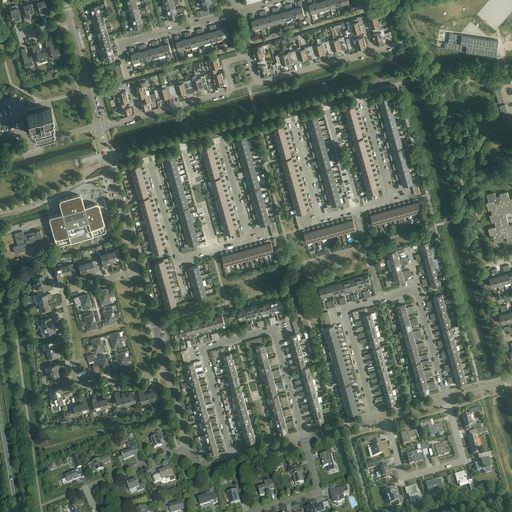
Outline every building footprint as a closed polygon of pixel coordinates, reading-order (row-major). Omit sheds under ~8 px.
[(45,0),(44,0),(44,1),(44,0),(43,0),(37,0),(38,0),(38,1),(37,2),(37,3),(36,3),(36,4),(37,5),(38,5),(41,16),(44,15),(43,9),(47,8),(45,0)] [(144,0),(142,0),(128,4),(129,9),(138,7),(137,5),(145,3),(144,0)] [(179,3),(179,0),(165,4),(167,9),(175,7),(175,5),(179,3)] [(318,13),(316,3),(312,4),(311,0),(307,0),(312,14),(317,12),(317,13),(318,13)] [(324,10),(321,0),(318,0),(319,2),(316,3),(318,13),(319,13),(319,12),(324,10)] [(331,10),(328,0),(326,0),(325,0),(324,0),(321,0),(324,10),(330,9),(330,10),(331,10)] [(337,7),(335,0),(328,0),(331,10),(332,9),(332,8),(337,7)] [(217,4),(216,1),(203,5),(204,10),(205,10),(207,9),(210,8),(213,7),(212,5),(217,4)] [(304,16),(300,1),(297,2),(299,7),(295,8),(298,19),(299,19),(299,17),(304,16)] [(34,12),(32,3),(21,6),(23,12),(25,11),(26,14),(24,15),(25,20),(31,19),(29,13),(34,12)] [(101,8),(105,7),(105,3),(90,7),(92,13),(102,11),(101,8)] [(298,19),(295,8),(292,9),(291,4),(288,5),(292,19),(297,18),(297,19),(298,19)] [(14,23),(18,22),(22,20),(17,5),(10,7),(12,17),(10,18),(10,20),(13,19),(14,23)] [(292,19),(288,5),(285,6),(286,11),(283,12),(286,22),(287,22),(287,21),(292,19)] [(286,22),(283,12),(280,13),(278,7),(275,8),(279,23),(285,21),(285,22),(286,22)] [(279,23),(275,8),(272,9),(274,14),(271,15),(274,26),(275,25),(274,24),(279,23)] [(103,14),(107,13),(106,9),(102,11),(92,13),(94,19),(103,17),(103,14)] [(177,15),(185,12),(184,10),(168,14),(169,20),(170,19),(173,18),(176,18),(178,17),(177,15)] [(145,13),(144,11),(131,14),(132,19),(141,17),(140,15),(145,13)] [(274,26),(271,15),(267,16),(266,11),(263,12),(267,26),(272,25),(273,26),(274,26)] [(267,26),(263,12),(260,13),(261,18),(258,19),(261,29),(262,29),(262,27),(267,26)] [(261,29),(258,19),(255,20),(253,14),(250,15),(254,30),(260,28),(260,29),(261,29)] [(378,21),(376,14),(370,15),(371,18),(368,19),(370,24),(378,21)] [(104,20),(109,19),(108,15),(103,17),(94,19),(96,25),(105,23),(104,20)] [(143,24),(150,22),(150,19),(133,24),(135,29),(136,29),(139,28),(142,27),(143,27),(143,24)] [(357,22),(356,19),(347,22),(349,30),(352,29),(361,26),(359,21),(357,22)] [(381,29),(378,21),(370,24),(371,29),(374,28),(374,31),(381,29)] [(106,26),(110,25),(110,22),(105,23),(96,25),(97,31),(107,29),(106,26)] [(225,22),(222,23),(223,28),(220,28),(223,40),(224,39),(224,38),(229,37),(225,22)] [(223,40),(220,28),(217,29),(215,25),(213,26),(216,40),(222,39),(222,40),(223,40)] [(216,40),(213,26),(209,27),(210,31),(207,32),(210,43),(212,43),(211,41),(216,40)] [(361,26),(352,29),(354,37),(360,35),(359,32),(362,32),(361,26)] [(108,32),(112,31),(111,27),(107,29),(97,31),(99,38),(108,35),(108,32)] [(210,43),(207,32),(204,33),(203,28),(200,29),(204,44),(209,42),(209,43),(210,43)] [(383,28),(381,29),(374,31),(375,34),(373,34),(374,39),(383,37),(386,36),(383,28)] [(204,44),(200,29),(197,30),(198,34),(195,35),(198,46),(199,46),(199,45),(204,44)] [(198,46),(195,35),(191,36),(190,32),(187,33),(191,47),(196,45),(197,47),(198,46)] [(191,47),(187,33),(184,34),(186,38),(182,39),(185,50),(186,50),(186,48),(191,47)] [(439,41),(438,47),(496,56),(498,41),(443,33),(442,42),(439,41)] [(109,38),(114,37),(113,34),(108,35),(99,38),(101,43),(110,41),(109,38)] [(185,50),(182,39),(179,40),(178,35),(174,36),(178,50),(184,49),(184,50),(185,50)] [(365,42),(364,38),(364,37),(361,38),(360,35),(354,37),(356,44),(365,42)] [(339,39),(335,40),(337,50),(342,49),(341,47),(343,47),(344,50),(347,49),(346,43),(345,44),(343,37),(338,38),(339,39)] [(385,45),(383,37),(374,39),(376,44),(378,44),(379,46),(385,45)] [(171,53),(167,38),(164,39),(165,44),(162,45),(165,56),(166,56),(166,54),(171,53)] [(111,44),(116,43),(115,40),(110,41),(101,43),(102,49),(112,47),(111,44)] [(337,50),(335,40),(330,42),(330,40),(326,42),(329,54),(332,54),(331,50),(332,50),(333,51),(337,50)] [(54,49),(52,41),(45,43),(47,49),(48,54),(49,54),(50,59),(62,56),(61,52),(59,53),(58,48),(54,49)] [(165,56),(162,45),(159,45),(158,41),(155,42),(159,56),(164,55),(164,56),(165,56)] [(159,56),(155,42),(152,43),(153,47),(150,48),(153,59),(154,59),(154,58),(159,56)] [(327,55),(329,54),(326,42),(322,43),(322,44),(318,45),(320,55),(325,53),(325,52),(326,52),(327,55)] [(366,47),(365,42),(356,44),(359,52),(364,51),(364,48),(366,47)] [(511,42),(503,45),(507,60),(511,58),(511,42)] [(153,59),(150,48),(147,49),(145,44),(142,45),(146,60),(151,58),(152,60),(153,59)] [(39,45),(35,46),(32,46),(36,62),(47,60),(45,52),(41,53),(39,45)] [(146,60),(142,45),(139,46),(140,51),(137,52),(140,63),(141,63),(141,61),(146,60)] [(266,53),(263,45),(255,48),(256,50),(253,51),(255,56),(263,54),(266,53)] [(320,55),(318,45),(314,46),(313,45),(309,46),(313,59),(315,58),(314,55),(315,55),(316,56),(320,55)] [(113,50),(117,49),(116,46),(112,47),(102,49),(104,56),(113,53),(113,50)] [(310,60),(313,59),(309,46),(305,48),(305,49),(301,50),(304,59),(308,58),(308,57),(309,56),(310,60)] [(25,48),(21,49),(26,66),(30,65),(30,68),(31,68),(34,67),(31,55),(27,56),(25,48)] [(140,63),(137,52),(134,52),(133,48),(130,49),(134,63),(139,62),(139,63),(140,63)] [(304,59),(301,50),(297,51),(297,50),(292,51),(296,64),(298,63),(298,60),(299,59),(299,61),(304,59)] [(293,64),(296,64),(292,51),(288,52),(288,53),(284,55),(287,64),(292,63),(291,61),(292,61),(293,64)] [(114,57),(119,55),(118,52),(113,53),(104,56),(106,62),(115,59),(114,57)] [(266,61),(263,54),(255,56),(256,61),(259,61),(259,63),(266,61)] [(287,64),(284,55),(280,56),(280,55),(275,56),(277,62),(276,63),(277,69),(282,68),(281,64),(282,64),(282,65),(287,64)] [(220,67),(218,61),(217,58),(209,61),(210,64),(211,69),(209,70),(210,73),(216,71),(215,68),(220,67)] [(268,69),(266,61),(259,63),(260,66),(258,67),(259,72),(268,69)] [(270,77),(268,69),(259,72),(261,77),(266,75),(267,78),(270,77)] [(217,74),(216,71),(210,73),(212,81),(214,81),(223,78),(222,73),(217,74)] [(199,89),(196,79),(196,76),(192,77),(192,78),(192,79),(188,80),(191,93),(194,92),(193,89),(194,89),(195,90),(199,89)] [(201,78),(196,79),(199,89),(204,88),(203,86),(205,86),(205,89),(208,88),(205,76),(200,77),(201,78)] [(225,84),(223,78),(214,81),(216,86),(214,86),(214,90),(221,88),(220,85),(225,84)] [(189,94),(191,93),(188,80),(183,82),(184,83),(180,84),(182,94),(187,92),(187,91),(188,90),(189,94)] [(136,88),(138,93),(146,91),(145,86),(147,85),(146,82),(140,83),(141,86),(136,88)] [(182,94),(180,84),(176,85),(175,84),(171,85),(175,98),(177,97),(176,94),(177,93),(178,95),(182,94)] [(172,99),(175,98),(171,85),(167,86),(166,85),(162,86),(163,89),(166,98),(170,97),(170,96),(171,95),(172,99)] [(121,92),(120,89),(114,91),(115,94),(114,94),(115,100),(119,98),(127,96),(126,91),(121,92)] [(166,98),(163,89),(159,90),(159,89),(154,90),(155,94),(156,97),(158,103),(160,102),(159,98),(161,98),(161,100),(166,98)] [(148,96),(146,91),(138,93),(139,99),(144,97),(145,100),(151,99),(151,98),(156,97),(155,94),(148,96)] [(129,101),(127,96),(119,98),(120,101),(117,102),(119,107),(125,106),(124,103),(129,101)] [(376,103),(376,106),(390,102),(388,97),(380,99),(381,102),(376,103)] [(152,102),(151,99),(145,100),(146,103),(141,104),(142,110),(145,109),(146,112),(148,111),(148,108),(151,108),(149,102),(152,102)] [(355,108),(358,107),(358,104),(354,105),(354,106),(345,109),(347,114),(356,111),(356,110),(355,108)] [(126,109),(125,106),(119,107),(120,111),(122,110),(124,115),(132,113),(131,107),(126,109)] [(393,112),(391,107),(383,109),(383,111),(378,113),(379,115),(393,112)] [(56,130),(55,126),(54,119),(53,119),(52,116),(53,116),(51,108),(44,110),(43,108),(31,111),(31,114),(29,115),(27,115),(29,122),(31,122),(32,126),(31,126),(34,136),(40,134),(53,131),(56,130)] [(356,112),(359,112),(359,109),(356,110),(356,111),(347,114),(348,119),(357,116),(357,115),(356,112)] [(358,117),(361,116),(360,114),(357,115),(357,116),(348,119),(349,124),(359,121),(358,120),(358,117)] [(319,122),(317,117),(308,119),(309,121),(304,123),(305,126),(319,122)] [(395,121),(394,117),(385,119),(386,121),(381,123),(382,125),(395,121)] [(359,122),(362,121),(362,119),(358,120),(359,121),(349,124),(351,128),(360,126),(360,125),(359,122)] [(283,128),(287,127),(286,124),(282,125),(283,126),(274,129),(275,134),(285,131),(284,130),(283,128)] [(360,127),(363,126),(363,124),(360,125),(360,126),(351,128),(352,133),(361,131),(361,130),(360,127)] [(321,132),(320,127),(311,129),(312,131),(307,133),(308,135),(321,132)] [(398,131),(397,127),(388,129),(389,131),(384,132),(385,135),(398,131)] [(285,132),(288,131),(287,129),(284,130),(285,131),(275,134),(277,139),(286,136),(286,135),(285,132)] [(362,132),(364,131),(365,131),(364,129),(361,130),(361,131),(352,133),(353,138),(362,135),(362,132)] [(286,137),(289,136),(289,134),(286,135),(286,136),(277,139),(278,143),(287,141),(287,140),(286,137)] [(247,142),(246,136),(237,139),(238,141),(233,143),(234,146),(247,142)] [(401,141),(399,136),(391,139),(391,141),(387,142),(387,145),(401,141)] [(324,141),(323,137),(314,139),(314,141),(310,142),(311,145),(324,141)] [(364,142),(364,140),(367,139),(366,137),(363,138),(363,139),(354,141),(356,146),(365,144),(364,142)] [(288,142),(291,141),(290,139),(287,140),(287,141),(278,143),(279,148),(289,146),(288,145),(288,142)] [(365,145),(368,144),(368,141),(364,142),(365,144),(356,146),(357,151),(366,149),(366,147),(365,145)] [(212,147),(215,147),(215,144),(211,145),(211,146),(203,149),(204,153),(213,151),(213,150),(212,147)] [(289,147),(292,146),(292,144),(288,145),(289,146),(279,148),(281,153),(290,151),(290,150),(289,147)] [(366,150),(370,149),(369,146),(366,147),(366,149),(357,151),(358,156),(368,153),(367,152),(366,150)] [(250,152),(249,147),(240,149),(241,151),(236,152),(237,155),(250,152)] [(327,151),(325,147),(317,149),(317,151),(312,152),(313,155),(327,151)] [(404,154),(403,148),(394,151),(395,153),(390,155),(391,157),(404,154)] [(214,152),(217,151),(216,149),(213,150),(213,151),(204,153),(205,158),(215,156),(214,155),(214,152)] [(290,152),(293,151),(293,149),(290,150),(290,151),(281,153),(282,158),(291,155),(290,152)] [(368,154),(371,154),(370,151),(367,152),(368,153),(358,156),(360,161),(369,158),(369,157),(368,154)] [(215,157),(218,156),(217,154),(214,155),(215,156),(205,158),(207,163),(216,161),(216,160),(215,157)] [(176,161),(175,156),(166,159),(166,161),(162,162),(163,165),(176,161)] [(319,159),(320,161),(318,162),(317,161),(311,162),(312,166),(316,165),(329,161),(328,156),(319,159)] [(369,159),(372,158),(372,156),(369,157),(369,158),(360,161),(361,166),(364,165),(370,163),(370,162),(369,159)] [(253,161),(252,157),(243,159),(243,161),(239,162),(239,165),(253,161)] [(293,160),(296,159),(295,157),(291,158),(292,158),(283,161),(284,166),(293,163),(293,162),(293,160)] [(407,163),(406,158),(397,161),(398,163),(393,164),(394,167),(407,163)] [(216,162),(219,161),(219,159),(216,160),(216,161),(207,163),(208,168),(217,166),(217,165),(216,162)] [(294,165),(297,164),(296,161),(293,162),(293,163),(284,166),(286,171),(295,168),(295,167),(294,165)] [(371,164),(374,163),(373,161),(370,162),(370,163),(364,165),(361,166),(362,170),(364,170),(372,168),(371,167),(371,164)] [(141,167),(144,166),(143,164),(140,165),(140,166),(131,168),(133,173),(142,171),(142,170),(141,167)] [(218,167),(221,166),(220,164),(217,165),(217,166),(208,168),(209,173),(219,171),(218,169),(218,167)] [(179,171),(177,166),(169,169),(169,171),(165,172),(165,175),(176,172),(179,171)] [(295,169),(298,169),(298,166),(295,167),(295,168),(286,171),(287,176),(296,173),(296,172),(295,169)] [(372,169),(375,168),(375,166),(371,167),(372,168),(364,170),(362,170),(364,175),(373,173),(373,172),(372,169)] [(256,171),(254,167),(245,169),(246,171),(238,173),(239,176),(256,171)] [(219,172),(222,171),(222,168),(218,169),(219,171),(209,173),(211,178),(220,175),(219,172)] [(333,174),(331,168),(323,171),(323,173),(319,175),(319,177),(333,174)] [(410,173),(408,168),(400,171),(400,173),(396,174),(396,177),(410,173)] [(142,172),(146,171),(145,169),(142,170),(142,171),(133,173),(134,178),(143,176),(143,174),(142,172)] [(297,174),(300,173),(299,171),(296,172),(296,173),(287,176),(288,181),(298,178),(297,177),(297,174)] [(373,174),(377,173),(376,171),(373,172),(373,173),(364,175),(365,180),(374,177),(374,176),(373,174)] [(144,177),(147,176),(146,174),(143,174),(143,176),(134,178),(136,183),(145,180),(144,179),(144,177)] [(375,179),(378,178),(377,175),(374,176),(374,177),(365,180),(367,185),(376,182),(375,181),(375,179)] [(181,181),(180,176),(171,179),(172,181),(167,182),(168,185),(181,181)] [(221,180),(224,179),(224,176),(220,177),(221,178),(212,181),(213,186),(222,183),(222,182),(221,180)] [(258,181),(257,176),(248,178),(249,181),(244,182),(245,185),(258,181)] [(298,179),(301,178),(300,176),(297,177),(298,178),(288,181),(290,185),(299,183),(298,182),(298,179)] [(145,182),(148,181),(148,178),(144,179),(145,180),(136,183),(137,188),(146,185),(146,184),(145,182)] [(412,183),(411,178),(402,181),(403,183),(398,184),(399,187),(404,186),(412,184),(412,183)] [(336,183),(334,179),(325,181),(326,183),(321,184),(322,187),(336,183)] [(376,183),(379,183),(379,180),(375,181),(376,182),(367,185),(368,190),(377,187),(377,186),(376,183)] [(223,185),(226,184),(225,181),(222,182),(222,183),(213,186),(214,191),(224,188),(223,187),(223,185)] [(299,184),(302,183),(302,181),(298,182),(299,183),(290,185),(291,190),(300,188),(300,186),(299,184)] [(146,186),(150,186),(149,183),(146,184),(146,185),(137,188),(138,193),(147,190),(147,189),(146,186)] [(377,188),(381,187),(380,185),(377,186),(377,187),(368,190),(369,195),(378,192),(377,188)] [(184,191),(183,186),(174,188),(175,191),(170,192),(171,195),(184,191)] [(224,190),(227,189),(226,186),(223,187),(224,188),(214,191),(216,196),(225,193),(225,192),(224,190)] [(301,189),(304,188),(303,186),(300,186),(300,188),(291,190),(292,195),(302,192),(301,191),(301,189)] [(148,191),(151,190),(150,188),(147,189),(147,190),(138,193),(140,197),(149,195),(148,191)] [(262,194),(260,188),(252,191),(252,193),(247,194),(248,197),(262,194)] [(338,193),(337,188),(328,191),(329,193),(324,194),(325,197),(338,193)] [(302,194),(305,193),(304,190),(301,191),(302,192),(292,195),(294,200),(303,197),(303,196),(302,194)] [(225,194),(228,193),(228,191),(225,192),(225,193),(216,196),(217,200),(226,198),(226,197),(225,194)] [(511,198),(509,199),(507,192),(499,194),(500,196),(496,197),(494,192),(492,193),(487,195),(489,202),(486,203),(489,210),(491,210),(492,214),(490,215),(492,223),(494,222),(496,226),(488,228),(490,236),(493,236),(495,243),(503,241),(502,238),(507,237),(507,240),(508,242),(511,240),(511,224),(509,225),(506,213),(511,211),(511,198)] [(303,198),(306,198),(306,195),(303,196),(303,197),(294,200),(295,205),(304,202),(304,201),(303,198)] [(50,220),(50,221),(56,245),(57,245),(57,246),(58,246),(59,246),(59,247),(60,247),(104,234),(105,234),(105,233),(106,233),(106,232),(106,231),(106,230),(99,207),(99,206),(98,206),(97,205),(96,205),(85,208),(82,199),(82,198),(81,198),(81,197),(80,197),(79,197),(78,196),(62,201),(61,202),(61,203),(60,203),(60,204),(60,205),(63,215),(52,218),(51,218),(51,219),(50,219),(50,220)] [(150,199),(153,198),(153,196),(149,197),(149,198),(141,200),(142,206),(151,203),(151,202),(150,199)] [(187,201),(186,196),(177,198),(177,201),(173,202),(174,205),(187,201)] [(227,199),(230,198),(229,196),(226,197),(226,198),(217,200),(218,205),(227,203),(227,202),(227,199)] [(264,203),(263,198),(254,201),(255,203),(250,204),(251,207),(264,203)] [(341,203),(340,198),(331,201),(332,203),(327,204),(328,207),(330,207),(332,206),(335,205),(338,204),(341,203)] [(422,211),(420,202),(416,203),(415,199),(413,200),(414,203),(415,203),(417,212),(422,211)] [(305,203),(308,202),(307,200),(304,201),(304,202),(295,205),(296,210),(306,207),(305,206),(305,203)] [(151,204),(154,203),(154,201),(151,202),(151,203),(142,206),(143,211),(152,208),(152,207),(151,204)] [(228,204),(231,203),(230,201),(227,202),(227,203),(218,205),(220,210),(229,208),(229,207),(228,204)] [(415,203),(414,203),(411,204),(410,201),(408,201),(409,205),(410,204),(412,213),(417,212),(415,203)] [(410,204),(409,205),(406,205),(405,202),(403,203),(404,206),(405,206),(408,215),(412,213),(410,204)] [(405,206),(404,206),(401,207),(400,203),(398,204),(399,207),(400,207),(403,216),(408,215),(405,206)] [(306,208),(309,207),(308,205),(305,206),(306,207),(296,210),(298,214),(301,214),(307,212),(306,208)] [(400,207),(399,207),(397,208),(396,205),(393,205),(394,209),(396,208),(398,217),(403,216),(400,207)] [(153,209),(156,208),(155,206),(152,207),(152,208),(143,211),(145,215),(154,213),(153,212),(153,209)] [(229,209),(232,208),(232,206),(229,207),(229,208),(220,210),(221,215),(230,212),(230,211),(229,209)] [(396,208),(394,209),(392,209),(391,206),(389,207),(389,210),(391,210),(393,219),(398,217),(396,208)] [(391,210),(389,210),(387,211),(386,207),(384,208),(385,211),(386,211),(388,220),(393,219),(391,210)] [(177,217),(190,213),(189,208),(180,211),(181,213),(176,214),(177,217)] [(267,213),(266,208),(257,211),(258,213),(253,214),(254,217),(267,213)] [(386,211),(385,211),(382,212),(381,209),(379,209),(380,213),(381,212),(384,221),(388,220),(386,211)] [(231,214),(234,213),(233,210),(230,211),(230,212),(221,215),(222,220),(232,217),(231,216),(231,214)] [(381,212),(380,213),(377,213),(376,210),(374,211),(375,214),(376,214),(379,223),(384,221),(381,212)] [(154,214),(157,213),(157,211),(153,212),(154,213),(145,215),(146,220),(155,218),(155,216),(154,214)] [(376,214),(375,214),(372,215),(371,211),(369,212),(370,216),(371,216),(374,224),(379,223),(376,214)] [(232,218),(235,217),(235,215),(231,216),(232,217),(222,220),(224,225),(233,222),(233,221),(232,218)] [(155,219),(158,218),(158,216),(155,216),(155,218),(146,220),(147,225),(156,222),(156,221),(155,219)] [(180,227),(193,223),(192,218),(183,221),(184,223),(179,224),(180,227)] [(270,223),(268,218),(260,221),(260,223),(256,224),(256,227),(261,225),(261,226),(269,223),(270,223)] [(355,229),(353,219),(349,220),(348,218),(346,219),(347,221),(348,221),(351,230),(355,229)] [(348,221),(347,221),(344,222),(344,219),(341,220),(342,222),(343,222),(346,232),(351,230),(348,221)] [(157,223),(160,223),(159,220),(156,221),(156,222),(147,225),(149,230),(158,227),(157,226),(157,223)] [(233,223),(236,222),(236,220),(233,221),(233,222),(224,225),(225,229),(234,227),(234,226),(233,223)] [(343,222),(342,222),(339,223),(339,221),(336,221),(337,224),(338,223),(341,233),(346,232),(343,222)] [(338,223),(337,224),(335,224),(334,222),(332,223),(332,225),(333,225),(336,235),(341,233),(338,223)] [(333,225),(332,225),(330,226),(329,223),(327,224),(327,226),(328,226),(331,236),(336,235),(333,225)] [(158,228),(161,227),(161,225),(157,226),(158,227),(149,230),(150,235),(159,232),(159,231),(158,228)] [(235,228),(238,227),(237,225),(234,226),(234,227),(225,229),(226,234),(236,232),(235,228)] [(328,226),(327,226),(325,227),(324,225),(322,225),(323,227),(324,227),(326,237),(331,236),(328,226)] [(324,227),(323,227),(320,228),(319,226),(317,227),(318,229),(319,229),(321,239),(326,237),(324,227)] [(319,229),(318,229),(315,229),(315,227),(312,228),(313,230),(314,230),(317,240),(321,239),(319,229)] [(196,233),(195,228),(186,231),(186,233),(182,234),(182,237),(196,233)] [(314,230),(313,230),(310,231),(310,229),(307,229),(308,232),(309,231),(312,241),(317,240),(314,230)] [(24,235),(23,234),(23,231),(15,234),(18,245),(14,246),(16,253),(28,250),(27,247),(35,245),(35,242),(43,240),(40,230),(24,235)] [(159,233),(163,232),(162,230),(159,231),(159,232),(150,235),(151,239),(160,237),(160,236),(159,233)] [(309,231),(308,232),(306,232),(305,230),(303,231),(303,233),(304,233),(307,243),(312,241),(309,231)] [(161,238),(164,237),(163,235),(160,236),(160,237),(151,239),(153,244),(162,242),(161,240),(161,238)] [(199,243),(197,238),(188,240),(189,242),(184,244),(185,247),(187,246),(190,245),(193,245),(196,244),(199,243)] [(162,243),(165,242),(165,240),(161,240),(162,242),(153,244),(154,249),(163,247),(163,245),(162,243)] [(269,254),(272,253),(274,260),(278,259),(276,252),(274,252),(271,243),(268,244),(267,241),(264,241),(265,244),(266,243),(269,254)] [(431,248),(429,241),(413,246),(414,249),(421,247),(422,250),(431,248)] [(266,243),(265,244),(263,244),(262,242),(260,243),(260,245),(261,245),(264,255),(269,254),(266,243)] [(261,245),(260,245),(258,246),(257,243),(255,244),(255,246),(256,246),(259,256),(264,255),(261,245)] [(163,248),(167,247),(166,244),(163,245),(163,247),(154,249),(155,254),(164,251),(163,248)] [(256,246),(255,246),(253,247),(252,245),(250,245),(251,248),(252,247),(254,258),(259,256),(256,246)] [(252,247),(251,248),(248,248),(247,246),(245,247),(246,249),(247,249),(250,259),(254,258),(252,247)] [(247,249),(246,249),(243,250),(243,247),(240,248),(241,250),(242,250),(245,260),(250,259),(247,249)] [(405,251),(404,248),(388,253),(389,259),(398,257),(397,254),(405,251)] [(433,254),(431,248),(422,250),(423,253),(415,255),(416,258),(433,254)] [(242,250),(241,250),(238,251),(238,249),(235,249),(236,252),(237,251),(240,261),(245,260),(242,250)] [(120,260),(117,250),(107,253),(109,261),(114,260),(114,262),(120,260)] [(237,251),(236,252),(233,252),(233,250),(230,251),(231,253),(232,253),(235,263),(240,261),(237,251)] [(106,262),(109,261),(107,253),(107,251),(103,252),(104,254),(101,255),(100,255),(104,268),(108,267),(106,262)] [(232,253),(231,253),(229,254),(228,251),(226,252),(226,254),(227,254),(230,264),(235,263),(232,253)] [(227,254),(226,254),(224,255),(223,253),(221,253),(222,257),(223,257),(225,265),(230,264),(227,254)] [(434,260),(433,254),(416,258),(417,261),(425,259),(426,262),(434,260)] [(399,260),(398,257),(389,259),(391,265),(408,261),(407,258),(399,260)] [(168,261),(167,259),(164,260),(155,263),(157,268),(166,265),(165,264),(164,262),(168,261)] [(96,260),(85,263),(88,271),(92,270),(92,272),(98,270),(96,260)] [(436,266),(434,260),(426,262),(426,265),(419,267),(420,270),(436,266)] [(408,264),(408,261),(391,265),(393,271),(401,269),(401,266),(408,264)] [(61,275),(64,274),(62,267),(61,263),(58,264),(59,268),(56,269),(59,281),(63,280),(61,275)] [(85,272),(88,271),(85,263),(79,265),(83,278),(86,277),(85,272)] [(169,266),(169,263),(165,264),(166,265),(157,268),(158,273),(167,270),(167,269),(166,267),(169,266)] [(72,264),(62,267),(64,274),(68,273),(69,275),(75,273),(72,264)] [(200,271),(198,266),(190,268),(190,271),(185,272),(186,275),(200,271)] [(438,272),(436,266),(420,270),(420,273),(428,271),(429,274),(438,272)] [(510,282),(506,266),(503,266),(505,274),(502,275),(504,284),(510,282)] [(171,271),(170,268),(167,269),(167,270),(158,273),(159,278),(168,275),(168,274),(167,271),(171,271)] [(504,284),(502,275),(499,276),(497,268),(494,269),(498,285),(504,284)] [(402,272),(401,269),(393,271),(394,277),(411,273),(410,270),(402,272)] [(498,285),(494,269),(491,270),(493,278),(490,278),(492,287),(498,285)] [(46,277),(44,271),(34,274),(37,284),(45,282),(44,278),(46,277)] [(439,278),(438,272),(429,274),(430,277),(422,280),(423,283),(439,278)] [(171,273),(168,274),(168,275),(159,278),(161,282),(170,280),(169,279),(169,276),(172,275),(171,273)] [(412,276),(411,273),(394,277),(396,283),(405,281),(404,278),(412,276)] [(372,287),(368,275),(362,276),(364,282),(365,285),(369,284),(369,285),(369,287),(372,287)] [(202,281),(201,276),(192,278),(193,281),(188,282),(189,285),(202,281)] [(365,285),(364,282),(362,276),(356,278),(359,290),(362,289),(361,288),(360,286),(365,285)] [(173,280),(173,278),(169,279),(170,280),(161,282),(162,287),(171,285),(171,284),(170,281),(173,280)] [(359,290),(356,278),(350,280),(352,289),(357,287),(357,289),(357,291),(359,290)] [(441,284),(439,278),(423,283),(424,286),(431,283),(432,287),(441,284)] [(353,292),(352,289),(350,280),(344,281),(347,293),(353,292)] [(347,293),(344,281),(338,283),(340,292),(345,291),(345,292),(345,294),(347,293)] [(52,287),(51,283),(46,285),(45,282),(37,284),(34,285),(35,288),(38,287),(39,290),(39,291),(52,287)] [(175,285),(174,283),(171,284),(171,285),(162,287),(163,292),(172,289),(172,288),(171,286),(175,285)] [(340,292),(338,283),(332,285),(335,297),(337,296),(337,294),(336,294),(336,293),(340,292)] [(335,297),(332,285),(326,286),(328,295),(332,294),(333,296),(332,296),(333,297),(335,297)] [(205,291),(204,286),(195,288),(196,291),(191,292),(192,295),(205,291)] [(328,295),(326,286),(320,288),(323,300),(325,299),(325,298),(324,296),(328,295)] [(175,288),(172,288),(172,289),(163,292),(165,297),(174,294),(173,293),(173,291),(176,290),(175,288)] [(108,293),(107,289),(94,292),(95,295),(99,294),(100,298),(114,294),(114,292),(108,293)] [(177,292),(173,293),(174,294),(165,297),(166,302),(175,299),(175,298),(174,296),(177,295),(177,292)] [(52,297),(51,293),(34,298),(35,302),(39,301),(40,304),(47,302),(46,298),(52,297)] [(116,301),(114,294),(100,298),(102,307),(105,306),(104,304),(111,302),(116,300),(116,301)] [(444,301),(442,295),(434,297),(434,300),(427,302),(428,305),(444,301)] [(178,297),(175,298),(175,299),(166,302),(167,307),(176,304),(175,300),(178,300),(178,297)] [(290,310),(287,298),(280,299),(283,308),(287,307),(287,309),(288,310),(290,310)] [(283,308),(280,299),(274,301),(278,313),(280,312),(279,311),(279,309),(283,308)] [(87,301),(84,302),(81,303),(76,305),(76,307),(82,305),(83,310),(90,308),(90,310),(93,310),(90,301),(87,301)] [(278,313),(274,301),(268,303),(270,312),(275,310),(275,312),(275,314),(278,313)] [(446,307),(444,301),(428,305),(428,308),(436,306),(437,309),(446,307)] [(49,306),(47,302),(40,304),(43,314),(52,311),(50,305),(49,306)] [(270,312),(268,303),(262,304),(265,316),(268,316),(267,314),(266,313),(270,312)] [(265,316),(262,304),(256,306),(258,315),(263,314),(263,315),(263,317),(265,316)] [(406,308),(405,305),(397,307),(398,313),(415,309),(414,306),(406,308)] [(258,315),(256,306),(250,308),(253,320),(256,319),(255,317),(254,318),(254,316),(258,315)] [(508,322),(504,306),(501,306),(503,314),(500,315),(502,324),(508,322)] [(447,313),(446,307),(437,309),(438,312),(430,314),(431,318),(447,313)] [(253,320),(250,308),(244,309),(246,318),(251,317),(251,318),(251,319),(251,320),(253,320)] [(103,309),(105,318),(120,314),(119,312),(114,314),(113,309),(106,311),(105,309),(103,309)] [(246,318),(244,309),(238,311),(241,323),(243,322),(243,321),(242,319),(246,318)] [(415,312),(415,309),(398,313),(400,320),(409,317),(408,314),(415,312)] [(86,321),(81,323),(81,325),(96,321),(93,312),(91,313),(92,315),(85,317),(86,321)] [(369,314),(365,315),(364,315),(363,315),(365,320),(361,321),(355,322),(356,325),(365,322),(373,319),(371,313),(369,314)] [(449,319),(447,313),(431,318),(432,321),(439,318),(440,322),(449,319)] [(115,318),(120,316),(120,314),(105,318),(107,322),(103,323),(104,326),(116,322),(115,318)] [(225,324),(223,315),(217,317),(220,329),(222,328),(221,325),(225,324)] [(53,321),(55,320),(54,317),(38,321),(39,325),(42,324),(43,327),(54,324),(53,321)] [(220,329),(217,317),(211,319),(213,327),(217,326),(218,329),(220,329)] [(410,320),(409,317),(400,320),(402,326),(418,321),(417,318),(410,320)] [(213,327),(211,319),(204,320),(208,332),(210,332),(210,330),(209,330),(209,329),(213,327)] [(375,326),(373,319),(365,322),(366,326),(362,327),(357,328),(358,331),(367,329),(367,328),(375,326)] [(451,325),(449,319),(440,322),(441,325),(433,327),(434,330),(451,325)] [(208,332),(204,320),(198,322),(201,331),(205,330),(205,333),(208,332)] [(97,325),(96,321),(81,325),(82,327),(87,325),(89,330),(101,327),(100,324),(97,325)] [(419,324),(418,321),(402,326),(403,332),(412,329),(411,326),(419,324)] [(201,331),(198,322),(192,324),(196,336),(198,335),(197,333),(196,332),(201,331)] [(55,328),(54,324),(43,327),(46,337),(56,334),(54,329),(55,328)] [(196,336),(192,324),(186,325),(189,334),(192,333),(193,336),(196,336)] [(189,334),(186,325),(180,327),(183,336),(182,336),(183,339),(186,338),(185,337),(184,335),(189,334)] [(376,332),(375,326),(367,328),(367,329),(368,332),(364,333),(359,334),(360,337),(369,335),(369,334),(376,332)] [(183,336),(180,327),(174,329),(177,341),(180,340),(179,337),(182,336),(183,336)] [(453,334),(451,328),(435,332),(436,335),(444,333),(444,336),(453,334)] [(413,332),(412,329),(403,332),(405,338),(421,333),(420,330),(413,332)] [(120,337),(119,332),(106,336),(107,338),(111,337),(112,341),(126,337),(126,335),(120,337)] [(378,338),(376,332),(369,334),(369,335),(370,338),(366,339),(360,340),(361,343),(371,341),(370,340),(378,338)] [(422,336),(421,333),(405,338),(407,344),(415,341),(415,338),(422,336)] [(297,334),(296,334),(289,336),(290,340),(284,342),(285,345),(291,343),(298,340),(297,334)] [(455,340),(453,334),(444,336),(445,339),(438,341),(439,344),(455,340)] [(101,340),(105,339),(104,336),(91,340),(93,344),(87,346),(88,348),(102,344),(101,340)] [(122,341),(127,339),(126,337),(112,341),(114,350),(117,350),(116,347),(123,346),(122,341)] [(380,344),(378,338),(370,340),(371,341),(371,344),(366,346),(367,348),(372,347),(372,346),(380,344)] [(59,344),(58,340),(45,344),(47,351),(54,349),(53,345),(59,344)] [(300,346),(298,340),(291,343),(292,346),(286,348),(286,351),(293,349),(293,348),(300,346)] [(456,346),(455,340),(439,344),(439,347),(447,345),(448,349),(456,346)] [(416,344),(415,341),(407,344),(408,350),(425,345),(424,342),(416,344)] [(105,353),(102,344),(88,348),(88,350),(94,349),(95,353),(102,351),(102,354),(105,353)] [(273,348),(273,345),(265,347),(264,344),(261,345),(259,346),(256,346),(255,346),(257,353),(273,348)] [(426,348),(425,345),(408,350),(410,356),(419,354),(418,351),(426,348)] [(302,352),(300,346),(293,348),(293,349),(294,352),(287,354),(288,357),(295,355),(294,355),(302,352)] [(458,352),(456,346),(448,349),(449,351),(441,353),(442,356),(458,352)] [(382,353),(381,347),(373,349),(374,353),(370,354),(365,355),(365,359),(375,356),(374,355),(382,353)] [(266,353),(274,351),(273,348),(257,353),(259,359),(267,356),(266,353)] [(59,358),(59,355),(58,352),(55,353),(54,349),(47,351),(50,361),(59,358)] [(115,353),(117,361),(132,357),(131,355),(126,357),(125,352),(118,354),(117,352),(115,353)] [(303,358),(302,352),(294,355),(295,355),(295,358),(289,360),(290,363),(296,361),(303,358)] [(460,358),(458,352),(442,356),(443,360),(450,357),(451,361),(460,358)] [(231,353),(227,354),(224,355),(221,356),(220,356),(220,358),(223,357),(224,362),(233,359),(231,353)] [(384,359),(382,353),(374,355),(375,356),(376,360),(372,361),(372,360),(366,362),(367,365),(376,362),(376,361),(384,359)] [(420,356),(419,354),(410,356),(412,362),(428,358),(427,354),(420,356)] [(98,364),(93,366),(93,368),(99,367),(102,366),(105,365),(108,364),(105,355),(103,356),(103,358),(97,360),(98,364)] [(277,360),(276,357),(268,359),(267,356),(259,359),(260,365),(277,360)] [(127,361),(132,360),(132,357),(117,361),(119,366),(115,367),(116,369),(128,366),(127,361)] [(305,365),(303,358),(296,361),(297,365),(291,366),(292,369),(298,368),(298,367),(305,365)] [(462,364),(460,358),(451,361),(452,364),(444,366),(445,369),(462,364)] [(235,365),(233,359),(224,362),(221,363),(222,365),(225,364),(226,366),(223,367),(223,369),(235,365)] [(386,365),(384,359),(376,361),(376,362),(377,366),(374,367),(373,366),(368,368),(369,371),(378,368),(378,367),(386,365)] [(270,366),(277,363),(277,360),(260,365),(262,371),(271,369),(270,366)] [(430,363),(429,360),(413,365),(414,371),(423,368),(422,365),(430,363)] [(195,365),(201,364),(200,361),(194,362),(194,363),(191,364),(187,365),(188,371),(196,369),(196,368),(195,365)] [(62,367),(61,364),(48,368),(49,371),(46,372),(47,375),(58,372),(57,369),(62,367)] [(463,370),(462,364),(445,369),(446,372),(454,370),(455,373),(463,370)] [(237,371),(235,365),(223,369),(218,370),(216,371),(217,374),(222,372),(223,371),(227,370),(228,374),(237,371)] [(387,371),(386,365),(378,367),(378,368),(379,372),(375,373),(375,372),(370,374),(371,377),(380,374),(380,373),(387,371)] [(196,372),(203,370),(202,367),(196,368),(196,369),(188,371),(190,378),(198,375),(197,375),(196,372)] [(311,373),(309,367),(301,369),(303,373),(299,374),(298,374),(293,375),(294,379),(303,376),(303,375),(311,373)] [(424,371),(423,368),(414,371),(416,377),(432,372),(431,369),(424,371)] [(280,372),(279,369),(271,372),(271,369),(262,371),(264,377),(280,372)] [(465,376),(463,370),(455,373),(455,376),(448,378),(448,381),(465,376)] [(238,377),(237,371),(228,374),(225,375),(225,377),(228,376),(229,380),(238,377)] [(389,377),(387,371),(380,373),(380,374),(381,378),(377,379),(377,378),(371,380),(372,383),(381,380),(381,379),(389,377)] [(59,376),(58,372),(47,375),(50,385),(63,381),(61,375),(59,376)] [(273,378),(281,376),(280,372),(264,377),(265,383),(274,381),(273,378)] [(313,372),(311,373),(303,375),(303,376),(304,380),(300,381),(300,380),(295,382),(296,385),(305,382),(305,381),(312,379),(315,378),(313,372)] [(433,375),(432,372),(416,377),(418,383),(426,380),(425,378),(433,375)] [(198,378),(205,376),(204,373),(197,375),(198,375),(190,378),(192,383),(199,381),(198,378)] [(467,382),(465,376),(448,381),(449,384),(457,382),(458,385),(467,382)] [(238,377),(229,380),(226,381),(227,383),(230,382),(231,386),(240,384),(238,377)] [(391,383),(389,377),(381,379),(381,380),(382,384),(379,385),(378,385),(373,386),(374,389),(383,387),(383,385),(391,383)] [(200,384),(206,382),(205,379),(199,381),(192,383),(189,384),(189,386),(191,388),(193,387),(193,390),(201,387),(200,384)] [(314,385),(312,379),(305,381),(305,382),(306,386),(304,386),(303,386),(297,388),(298,391),(307,388),(307,387),(314,385)] [(427,384),(426,380),(418,383),(419,389),(436,384),(435,381),(427,384)] [(283,385),(283,382),(275,384),(274,381),(265,383),(267,389),(283,385)] [(392,389),(391,383),(383,385),(383,387),(384,390),(380,391),(375,392),(376,395),(385,393),(384,391),(392,389)] [(436,387),(436,384),(419,389),(421,395),(430,393),(429,390),(436,387)] [(202,390),(208,388),(207,385),(201,387),(193,390),(195,396),(203,394),(202,393),(202,390)] [(277,390),(284,388),(283,385),(267,389),(269,395),(277,393),(277,390)] [(316,391),(314,385),(307,387),(307,388),(308,392),(305,393),(305,392),(298,394),(299,397),(308,394),(308,393),(316,391)] [(243,392),(241,386),(229,389),(230,391),(233,391),(234,395),(243,392)] [(65,391),(64,387),(51,391),(53,398),(61,395),(60,392),(65,391)] [(159,398),(156,388),(150,390),(150,392),(146,393),(148,401),(159,398)] [(142,389),(141,389),(138,390),(142,403),(148,401),(146,393),(143,394),(142,389)] [(394,395),(392,389),(384,391),(385,393),(386,396),(382,397),(376,398),(377,401),(387,399),(386,398),(394,395)] [(203,396),(210,394),(209,391),(202,393),(203,394),(195,396),(197,402),(204,400),(204,399),(203,396)] [(318,397),(316,391),(308,393),(308,394),(309,398),(304,400),(305,402),(310,400),(318,397)] [(118,392),(115,393),(118,406),(125,404),(123,397),(120,397),(118,392)] [(135,402),(132,392),(126,394),(127,395),(123,397),(125,404),(135,402)] [(244,398),(243,392),(234,395),(231,395),(231,398),(234,397),(235,401),(244,398)] [(61,395),(53,398),(50,399),(52,407),(55,406),(56,411),(61,409),(60,407),(66,405),(64,399),(62,399),(61,395)] [(112,405),(109,395),(103,397),(104,399),(100,400),(102,408),(112,405)] [(288,399),(287,396),(279,399),(278,395),(269,398),(271,404),(288,399)] [(396,402),(394,395),(386,398),(387,399),(388,403),(384,404),(384,403),(378,404),(379,407),(388,405),(388,404),(396,402)] [(95,396),(94,396),(91,397),(93,402),(91,402),(92,406),(94,405),(96,413),(103,411),(102,408),(100,400),(97,401),(95,396)] [(83,403),(80,404),(82,412),(89,410),(85,397),(81,398),(83,403)] [(205,402),(212,400),(211,397),(204,399),(204,400),(197,402),(198,408),(206,406),(206,405),(205,402)] [(319,404),(318,397),(310,400),(311,404),(309,405),(309,404),(302,406),(303,409),(312,407),(312,406),(319,404)] [(246,404),(244,398),(235,401),(232,402),(233,404),(236,403),(237,407),(246,404)] [(281,405),(288,402),(288,399),(271,404),(273,410),(282,408),(281,405)] [(82,412),(80,404),(76,405),(75,403),(69,405),(72,415),(82,412)] [(207,408),(213,406),(212,403),(206,405),(206,406),(198,408),(196,408),(198,414),(200,414),(208,412),(208,411),(207,408)] [(246,404),(237,407),(234,408),(235,410),(238,409),(239,413),(248,410),(246,404)] [(321,410),(319,404),(312,406),(312,407),(313,410),(309,411),(303,412),(304,415),(313,413),(313,412),(321,410)] [(291,412),(290,408),(282,411),(282,408),(273,410),(275,416),(291,412)] [(208,414),(215,412),(214,409),(208,411),(208,412),(200,414),(202,420),(209,418),(208,414)] [(249,417),(248,410),(239,413),(236,414),(236,416),(239,415),(240,419),(249,417)] [(323,416),(321,410),(313,412),(313,413),(315,416),(311,418),(310,417),(305,418),(306,421),(315,419),(315,418),(323,416)] [(284,417),(292,415),(291,412),(275,416),(276,422),(285,420),(284,417)] [(463,416),(464,422),(466,428),(468,427),(468,428),(469,428),(469,429),(474,427),(473,426),(476,425),(474,422),(472,422),(470,414),(463,416)] [(325,422),(323,416),(315,418),(315,419),(316,422),(314,423),(307,425),(308,428),(317,425),(317,424),(325,422)] [(251,423),(249,417),(240,419),(237,420),(238,422),(241,421),(242,425),(251,423)] [(211,423),(217,421),(216,418),(210,420),(210,421),(200,424),(201,430),(204,429),(212,427),(212,426),(211,423)] [(294,424),(293,421),(286,423),(285,420),(276,422),(278,428),(294,424)] [(442,424),(434,426),(435,426),(432,427),(431,422),(420,424),(421,428),(428,426),(430,436),(438,434),(444,433),(442,424)] [(253,429),(251,423),(242,425),(239,426),(239,428),(243,427),(244,431),(253,429)] [(212,429),(219,427),(218,424),(212,426),(212,427),(204,429),(206,435),(214,433),(213,432),(212,429)] [(287,429),(295,427),(294,424),(278,428),(280,434),(288,432),(287,429)] [(254,435),(253,429),(244,431),(241,432),(241,434),(244,433),(245,437),(254,435)] [(214,435),(221,433),(220,430),(213,432),(214,433),(206,435),(208,441),(215,439),(215,438),(214,435)] [(416,430),(410,432),(408,433),(407,432),(401,434),(404,444),(411,442),(411,440),(418,438),(419,438),(416,430)] [(161,443),(164,442),(160,432),(156,433),(157,437),(150,439),(152,445),(152,446),(153,446),(154,449),(162,446),(161,443)] [(256,441),(254,435),(245,437),(242,438),(243,440),(246,439),(247,443),(256,441)] [(480,450),(476,436),(468,438),(472,452),(473,452),(473,455),(478,453),(477,451),(480,450)] [(216,441),(222,440),(221,437),(215,438),(215,439),(208,441),(209,447),(217,445),(217,444),(216,441)] [(382,448),(381,443),(380,440),(373,442),(375,447),(369,449),(371,458),(383,454),(381,449),(382,448)] [(134,457),(134,456),(131,451),(138,448),(135,441),(128,444),(130,451),(121,454),(122,455),(117,457),(120,462),(124,460),(124,461),(134,457)] [(217,447),(224,446),(223,443),(217,444),(217,445),(209,447),(206,448),(208,454),(218,451),(217,447)] [(431,446),(434,453),(437,452),(438,457),(443,455),(444,456),(444,455),(450,453),(448,445),(444,446),(444,444),(435,446),(435,445),(431,446)] [(425,460),(423,455),(418,456),(416,451),(407,454),(408,458),(410,465),(414,463),(414,462),(416,462),(425,460)] [(490,458),(495,457),(493,452),(483,455),(485,460),(481,461),(482,462),(476,464),(478,471),(485,469),(486,473),(491,472),(490,467),(492,467),(490,458)] [(330,454),(321,456),(322,459),(321,460),(323,468),(331,466),(330,461),(332,461),(330,454)] [(83,466),(79,455),(73,458),(75,463),(77,469),(83,466)] [(104,469),(102,466),(102,465),(111,462),(109,455),(95,461),(96,462),(88,465),(91,473),(90,474),(96,472),(104,469)] [(384,465),(384,464),(383,460),(366,464),(368,470),(379,466),(382,480),(391,477),(387,464),(384,465)] [(162,471),(159,472),(159,474),(153,476),(153,478),(152,478),(154,483),(159,481),(162,480),(165,479),(165,480),(169,479),(170,482),(175,480),(172,471),(171,472),(170,470),(171,470),(170,467),(167,468),(167,469),(164,470),(163,471),(162,471)] [(78,478),(81,477),(78,469),(68,473),(69,475),(65,476),(66,479),(62,481),(63,485),(78,479),(78,478)] [(298,470),(290,473),(291,476),(293,476),(295,485),(300,483),(300,484),(301,483),(303,482),(301,473),(299,474),(298,470)] [(469,484),(471,491),(475,490),(472,480),(467,482),(467,479),(467,477),(466,477),(465,472),(455,475),(458,485),(459,484),(460,487),(469,484)] [(138,485),(136,480),(127,484),(131,494),(137,491),(138,492),(144,490),(141,483),(138,485)] [(270,491),(274,490),(271,480),(264,482),(265,486),(258,488),(260,497),(271,494),(270,491)] [(441,481),(437,482),(436,483),(435,480),(426,483),(429,493),(424,494),(427,504),(433,502),(432,496),(438,495),(437,493),(441,491),(441,489),(443,488),(442,485),(443,484),(442,484),(441,481)] [(238,494),(242,493),(240,485),(236,487),(237,491),(227,493),(230,505),(240,502),(238,494)] [(417,485),(405,489),(406,493),(407,493),(407,495),(409,494),(411,502),(416,501),(415,500),(418,499),(419,502),(420,503),(423,502),(420,492),(418,492),(417,485)] [(346,486),(330,491),(333,503),(343,501),(344,501),(342,493),(348,491),(346,486)] [(398,498),(397,492),(395,493),(393,488),(383,491),(385,490),(387,498),(389,497),(390,504),(400,501),(400,504),(405,503),(403,496),(398,498)] [(209,502),(213,501),(217,499),(215,494),(211,495),(211,494),(204,496),(204,497),(198,499),(200,506),(210,503),(209,502)] [(183,511),(183,508),(181,501),(177,502),(178,503),(166,507),(167,511),(170,511),(177,511),(180,511),(183,511)] [(330,511),(328,502),(327,502),(329,507),(323,509),(322,504),(317,506),(313,507),(305,509),(305,511),(320,511),(321,511),(320,511),(330,511)]
